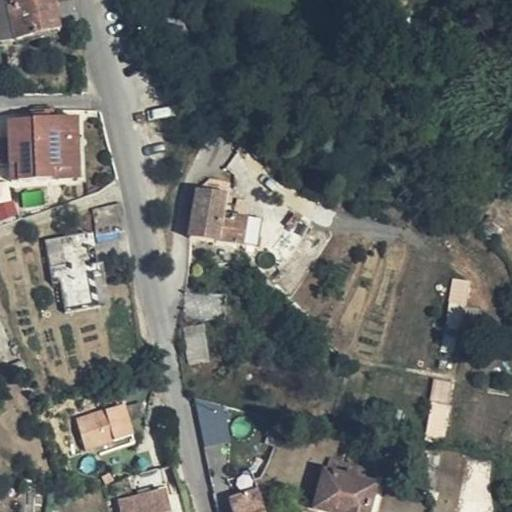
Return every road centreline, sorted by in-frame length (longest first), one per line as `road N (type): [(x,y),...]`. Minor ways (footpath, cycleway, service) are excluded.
road 1 (residential): [(171,327),(185,205),(222,103),(171,0)]
road 2 (tertiary): [(171,327),(89,0)]
road 3 (tertiary): [(211,511),(171,327)]
